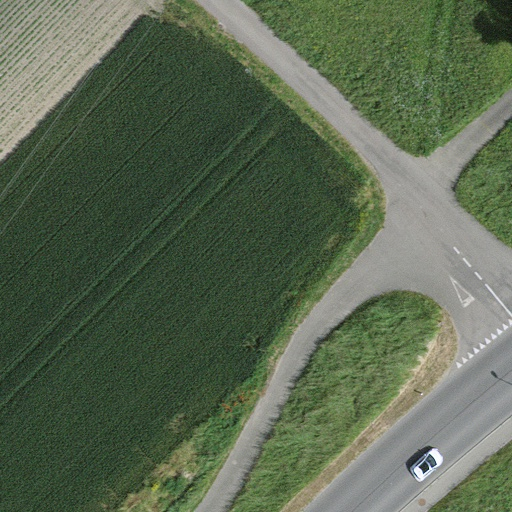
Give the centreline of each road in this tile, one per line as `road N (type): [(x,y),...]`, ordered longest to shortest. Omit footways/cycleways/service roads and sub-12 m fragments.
road 1 (track): [(222,0),(511,274)]
road 2 (track): [(454,220),(318,315),(218,511)]
road 3 (primary): [(356,511),(511,369)]
